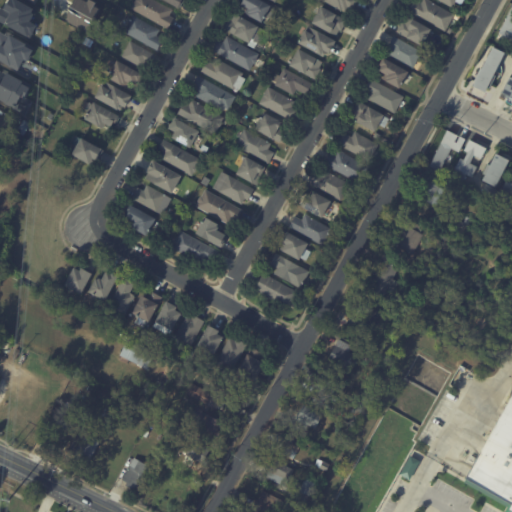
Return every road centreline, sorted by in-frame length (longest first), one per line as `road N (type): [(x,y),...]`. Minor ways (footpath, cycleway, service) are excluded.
road 1 (residential): [(211,511),(491,0)]
road 2 (residential): [(384,0),(220,302)]
road 3 (residential): [(87,227),(211,0)]
road 4 (residential): [(302,346),(87,227)]
road 5 (tertiary): [(0,456),(110,511)]
